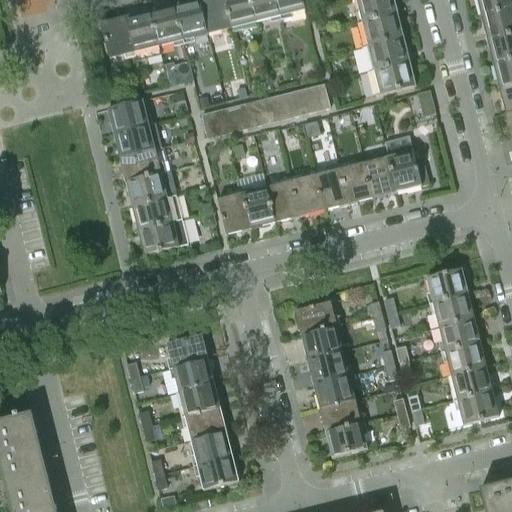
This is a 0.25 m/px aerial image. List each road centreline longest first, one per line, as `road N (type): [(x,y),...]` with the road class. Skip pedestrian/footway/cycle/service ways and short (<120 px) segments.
road 1 (residential): [(237,275),(492,212)]
road 2 (residential): [(298,505),(237,275)]
road 3 (residential): [(298,505),(511,449)]
road 4 (residential): [(492,212),(439,0)]
road 5 (residential): [(32,326),(237,275)]
road 6 (residential): [(81,511),(32,326)]
road 7 (residential): [(32,326),(0,194)]
